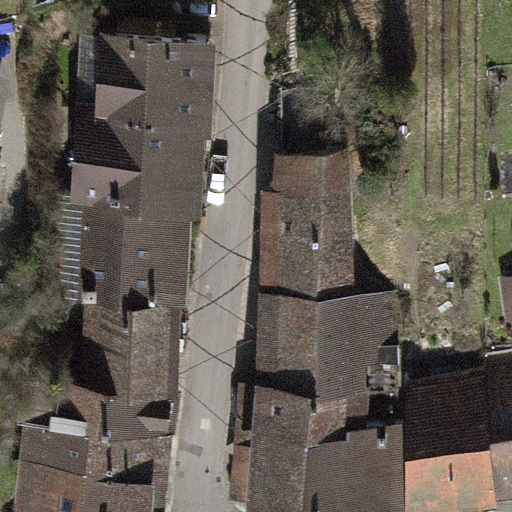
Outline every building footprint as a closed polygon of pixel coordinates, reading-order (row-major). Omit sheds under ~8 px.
[(74,195),(84,195),(193,199),(212,199),(217,25),(103,21),(100,100),(77,99),(74,195)] [(0,68),(0,108),(12,72),(0,68)] [(352,148),(275,145),(249,493),(408,503),(408,414),(370,414),(375,346),(398,344),(399,294),(353,292),(352,148)] [(81,288),(85,288),(181,291),(190,292),(193,199),(84,195),(81,288)] [(511,271),(503,273),(509,316),(511,315),(511,271)] [(179,374),(181,291),(85,288),(83,371),(179,374)] [(511,358),(488,361),(502,492),(511,490),(511,358)] [(502,492),(488,361),(409,369),(408,414),(408,503),(502,492)] [(160,511),(179,374),(83,371),(46,370),(43,421),(21,411),(17,500),(40,500),(38,511),(160,511)]
